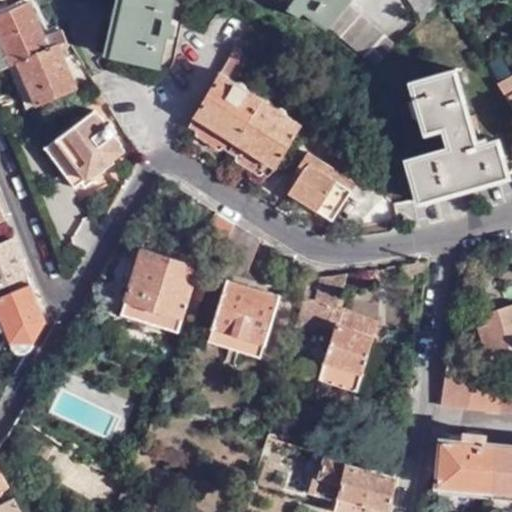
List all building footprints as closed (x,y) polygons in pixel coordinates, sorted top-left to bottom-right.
[(304,10),(375,67),(396,46),(347,3),(349,0),(120,0),(119,9),(114,8),(112,17),(104,54),(159,67),(167,35),(174,37),(179,23),(170,19),(175,0),(290,0),(292,1),(288,8),(300,15),(304,10)] [(438,0),(409,0),(421,19),(438,0)] [(0,13),(0,66),(17,60),(67,41),(61,29),(47,35),(32,1),(0,13)] [(67,41),(17,60),(36,103),(78,86),(61,47),(68,44),(67,41)] [(221,144),(229,149),(262,97),(234,77),(248,54),(238,44),(190,123),(196,128),(195,131),(219,146),(221,144)] [(418,197),(506,176),(498,138),(477,143),(456,67),(411,80),(425,128),(446,124),(452,146),(408,157),(418,197)] [(497,84),(511,109),(511,76),(511,75),(497,84)] [(100,104),(107,100),(101,90),(94,94),(100,104)] [(260,168),(267,173),(300,123),(262,97),(229,149),(235,153),(234,155),(259,170),(260,168)] [(94,109),(44,145),(73,186),(123,149),(112,132),(115,129),(109,120),(105,123),(94,109)] [(347,191),(359,201),(375,185),(361,171),(352,184),(307,148),(298,162),(302,164),(286,187),(328,217),(347,191)] [(368,211),(384,196),(375,185),(359,201),(368,211)] [(232,221),(216,211),(198,237),(221,247),(232,221)] [(232,221),(221,247),(219,253),(246,266),(260,238),(232,221)] [(0,283),(26,274),(10,235),(0,238),(0,283)] [(175,331),(197,264),(141,246),(118,312),(175,331)] [(426,260),(399,264),(402,279),(423,275),(426,260)] [(190,296),(199,299),(211,270),(202,266),(190,296)] [(319,275),(316,273),(312,297),(333,305),(346,272),(319,275)] [(279,292),(227,275),(204,341),(256,358),(279,292)] [(0,318),(12,351),(28,347),(44,320),(29,282),(0,292),(0,318)] [(333,305),(312,297),(301,302),(294,325),(312,332),(315,324),(331,329),(317,377),(354,388),(377,319),(333,305)] [(511,305),(485,314),(489,325),(491,333),(485,335),(491,355),(511,348),(511,305)] [(482,326),(485,335),(491,333),(489,325),(482,326)] [(477,359),(448,347),(445,366),(471,377),(477,359)] [(439,407),(501,413),(504,385),(490,384),(471,377),(445,366),(439,407)] [(511,385),(504,385),(501,413),(511,414),(511,385)] [(109,439),(121,415),(63,386),(51,410),(109,439)] [(435,437),(429,473),(437,473),(436,483),(491,491),(497,440),(481,437),(482,435),(465,432),(465,440),(435,437)] [(491,491),(491,496),(511,498),(511,441),(497,440),(491,491)] [(338,511),(387,511),(392,480),(345,461),(346,460),(322,451),(314,473),(337,482),(327,508),(338,511)] [(0,499),(0,500),(10,495),(0,474),(0,499)] [(0,500),(0,511),(18,511),(10,495),(0,500)]
